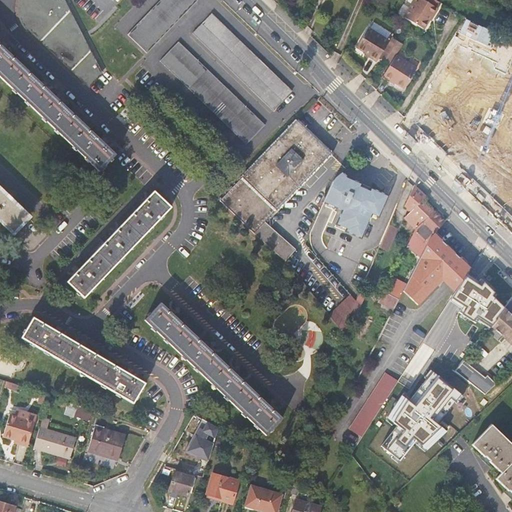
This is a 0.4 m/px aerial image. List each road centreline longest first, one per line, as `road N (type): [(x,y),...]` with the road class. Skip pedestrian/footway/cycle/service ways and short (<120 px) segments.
road 1 (residential): [(1,1),(12,30),(183,202),(177,237),(89,327)]
road 2 (secondary): [(511,256),(251,4)]
road 3 (residential): [(89,327),(170,376),(179,398),(178,414),(123,511)]
road 4 (residential): [(0,473),(123,511)]
